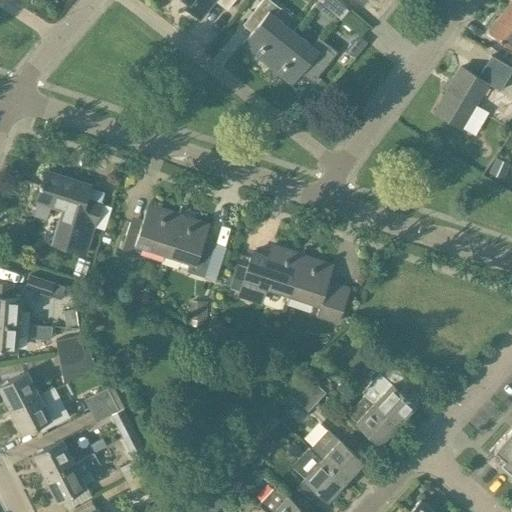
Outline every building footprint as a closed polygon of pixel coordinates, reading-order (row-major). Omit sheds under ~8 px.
[(186,0),(188,1),(184,6),(199,17),(212,0),(213,0),(227,11),(235,0),(186,0)] [(262,0),(243,25),(251,31),(242,44),(267,64),(293,32),(273,16),(279,8),(269,0),(262,0)] [(317,0),(340,19),(348,10),(337,0),(317,0)] [(511,0),(509,0),(503,8),(511,14),(511,0)] [(511,14),(503,8),(487,30),(511,47),(511,14)] [(293,32),(267,64),(292,84),(302,71),(314,80),(337,52),(319,37),(311,46),(293,32)] [(511,68),(491,55),(478,76),(461,66),(435,111),(461,126),(488,83),(500,91),(511,70),(511,68)] [(489,173),(503,180),(510,163),(496,157),(489,173)] [(37,199),(63,207),(52,243),(85,253),(101,202),(86,197),(90,185),(46,171),(37,199)] [(138,255),(142,245),(166,252),(178,213),(148,203),(141,225),(130,221),(121,250),(138,255)] [(213,248),(202,245),(209,223),(178,213),(166,252),(190,260),(186,272),(204,277),(213,248)] [(262,254),(261,258),(250,255),(236,297),(261,305),(268,286),(290,293),(303,254),(272,244),(268,256),(262,254)] [(349,287),(328,280),(333,264),(303,254),(290,293),(314,301),(310,313),(338,322),(349,287)] [(54,281),(29,273),(24,287),(49,296),(54,281)] [(0,281),(0,320),(28,323),(29,311),(20,310),(21,297),(12,296),(13,283),(0,281)] [(28,323),(0,320),(0,346),(17,348),(18,336),(27,336),(28,323)] [(212,334),(210,342),(218,345),(221,336),(223,328),(215,325),(212,334)] [(81,335),(55,340),(58,352),(89,346),(87,336),(81,337),(81,335)] [(60,365),(93,359),(89,349),(89,346),(58,352),(60,365)] [(414,404),(399,390),(408,380),(389,363),(380,373),(379,372),(362,390),(397,423),(414,404)] [(0,385),(11,408),(40,393),(28,371),(0,385)] [(325,392),(306,376),(299,384),(317,401),(325,392)] [(299,384),(290,394),(309,410),(317,401),(299,384)] [(40,393),(11,408),(23,431),(40,422),(43,428),(70,414),(55,386),(40,393)] [(108,388),(85,399),(90,410),(113,399),(108,388)] [(397,423),(362,390),(361,391),(365,394),(348,413),(356,421),(357,420),(380,441),(397,423)] [(96,422),(119,410),(113,399),(90,410),(96,422)] [(261,408),(250,420),(257,426),(264,419),(268,415),(261,408)] [(125,436),(132,432),(126,421),(120,425),(125,436)] [(511,425),(493,446),(503,455),(499,460),(511,471),(511,425)] [(339,438),(339,439),(327,429),(311,446),(346,479),(363,460),(339,438)] [(247,440),(246,441),(265,458),(274,448),(267,442),(255,431),(247,440)] [(131,446),(137,443),(132,432),(125,436),(131,446)] [(46,476),(75,462),(63,439),(35,454),(46,476)] [(246,441),(237,450),(248,460),(256,467),(265,458),(246,441)] [(309,447),(293,465),(328,498),(346,479),(311,446),(310,448),(309,447)] [(87,484),(81,472),(99,463),(94,452),(75,462),(46,476),(58,499),(87,484)] [(125,479),(147,467),(142,456),(136,459),(119,467),(125,479)] [(147,467),(125,479),(131,490),(153,479),(147,467)] [(305,511),(287,494),(286,496),(275,485),(258,504),(266,511),(305,511)] [(195,496),(194,497),(209,511),(214,511),(221,505),(203,488),(195,496)] [(209,511),(194,497),(185,506),(186,506),(191,511),(209,511)] [(434,511),(420,500),(408,511),(434,511)]
